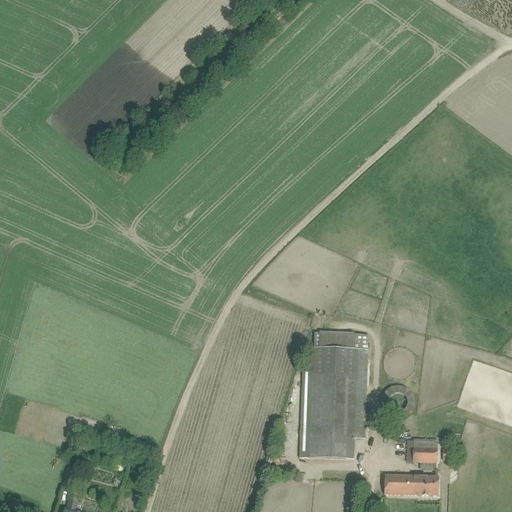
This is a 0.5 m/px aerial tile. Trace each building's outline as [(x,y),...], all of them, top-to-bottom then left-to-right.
[(300,459),(311,459),(354,461),(354,439),(365,440),(369,335),(315,333),(314,372),(303,372),(300,459)] [(412,409),(412,406),(412,403),(411,400),(410,397),(408,395),(406,393),(402,392),(400,391),(396,391),(392,392),(389,394),(387,396),(385,398),(384,401),(383,403),(383,407),(383,410),(384,412),(386,415),(388,417),(390,418),(393,420),(395,420),(398,421),(401,420),(403,419),(406,418),(408,416),(410,413),(411,411),(412,409)] [(414,442),(407,441),(406,463),(412,463),(412,464),(437,464),(438,441),(414,440),(414,442)] [(457,449),(444,449),(443,461),(456,462),(457,449)] [(74,490),(78,472),(68,469),(64,488),(74,490)] [(439,478),(385,477),(385,496),(439,497),(439,478)] [(65,509),(64,511),(75,511),(79,500),(70,498),(67,510),(65,509)]
